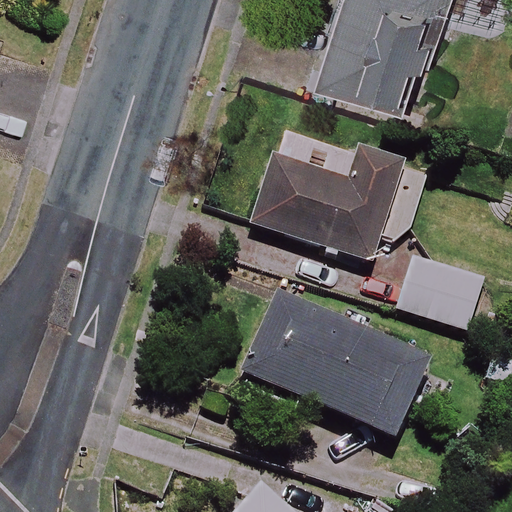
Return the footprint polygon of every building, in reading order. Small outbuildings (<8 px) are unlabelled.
[(446,0),(353,0),(327,82),(411,109),(446,0)] [(399,169),(348,153),(338,186),(270,164),(249,232),(367,269),(399,169)] [(480,283),(410,261),(393,315),(463,337),(480,283)] [(425,369),(271,300),(236,378),(391,447),(425,369)] [(273,511),(255,496),(240,511),(273,511)]
